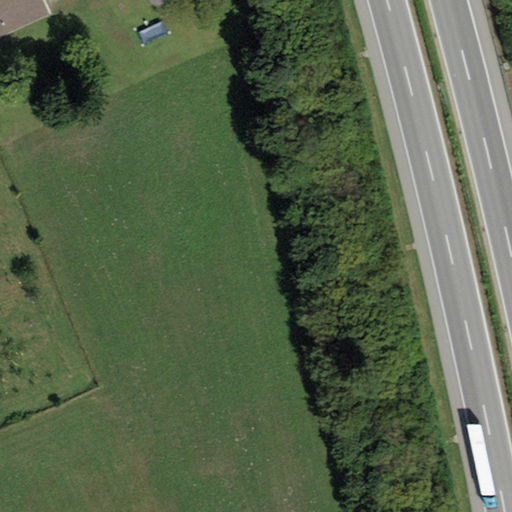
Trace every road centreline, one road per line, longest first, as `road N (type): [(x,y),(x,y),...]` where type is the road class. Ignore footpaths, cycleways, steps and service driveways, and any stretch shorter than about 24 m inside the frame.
road 1 (motorway): [(385,0),(450,249),(504,511)]
road 2 (motorway): [(511,265),(447,0)]
